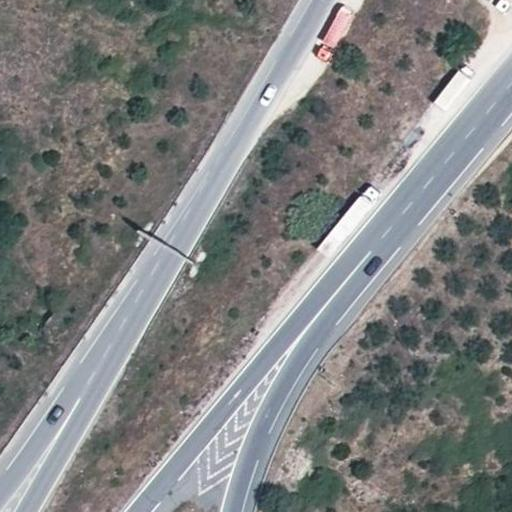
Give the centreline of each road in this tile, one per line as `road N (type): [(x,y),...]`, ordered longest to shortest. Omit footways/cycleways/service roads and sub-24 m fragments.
road 1 (trunk): [(324,0),(92,388)]
road 2 (motorway): [(142,511),(269,353),(359,264)]
road 3 (trunk): [(234,511),(270,409),(359,264)]
road 4 (trunk): [(359,264),(511,88)]
road 5 (trunk): [(92,388),(22,511)]
road 6 (motorway): [(92,388),(48,426),(0,492)]
